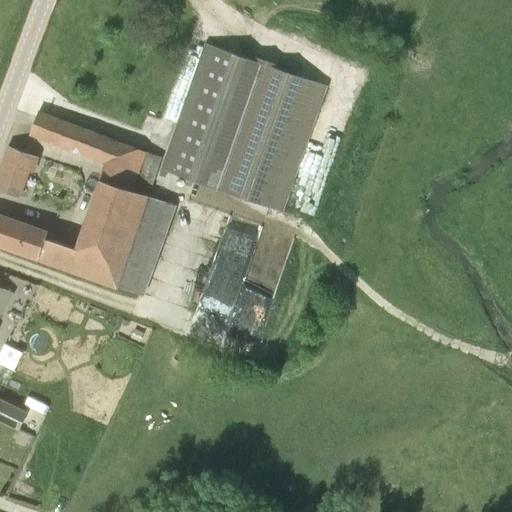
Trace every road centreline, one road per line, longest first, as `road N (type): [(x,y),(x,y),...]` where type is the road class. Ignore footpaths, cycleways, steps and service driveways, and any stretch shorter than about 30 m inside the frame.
road 1 (track): [(308,231),(383,305),(424,332),(511,362)]
road 2 (tertiary): [(0,122),(44,0)]
